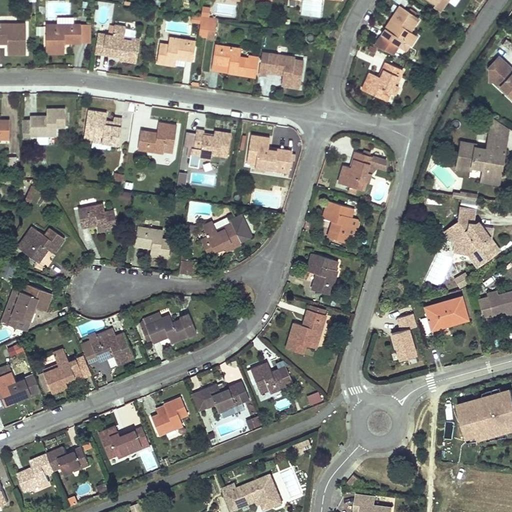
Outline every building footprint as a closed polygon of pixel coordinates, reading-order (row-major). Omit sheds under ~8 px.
[(427,0),(435,5),(434,6),(440,11),(448,0),(427,0)] [(410,31),(419,18),(400,6),(395,13),(392,18),(394,19),(387,29),(385,28),(381,35),(382,36),(375,45),(390,53),(396,45),(400,38),(410,45),(416,35),(410,31)] [(211,8),(203,7),(202,10),(201,16),(202,16),(209,17),(211,8)] [(191,23),(200,24),(200,16),(192,15),(191,23)] [(209,17),(202,16),(199,36),(206,38),(209,17)] [(206,38),(215,39),(218,18),(209,17),(206,38)] [(394,19),(392,18),(385,28),(387,29),(394,19)] [(26,24),(0,23),(0,42),(8,42),(8,53),(15,53),(26,53),(26,24)] [(81,24),(46,24),(46,53),(57,53),(65,53),(65,41),(81,42),(81,24)] [(125,61),(137,62),(140,40),(124,37),(126,27),(114,25),(112,36),(98,34),(97,41),(104,42),(102,54),(110,55),(111,52),(120,54),(120,57),(120,60),(125,61)] [(336,30),(325,28),(324,38),(334,39),(336,30)] [(160,43),(157,63),(171,65),(175,66),(177,57),(193,59),(196,41),(170,37),(169,45),(160,43)] [(410,45),(400,38),(396,45),(406,51),(410,45)] [(97,41),(96,52),(102,54),(104,42),(97,41)] [(229,64),(228,71),(239,73),(256,76),(258,60),(240,56),(241,49),(216,45),(213,61),(229,64)] [(365,53),(373,55),(376,48),(368,45),(365,53)] [(277,55),(262,53),(259,75),(266,77),(267,71),(283,74),(281,85),(287,86),(299,88),(304,61),(295,60),(295,58),(286,57),(286,59),(277,58),(277,55)] [(511,67),(504,60),(496,68),(493,65),(490,68),(491,81),(502,81),(502,89),(511,97),(511,67)] [(396,85),(403,70),(386,62),(379,77),(369,73),(366,81),(362,90),(387,101),(391,93),(395,94),(398,86),(396,85)] [(477,114),(481,109),(473,104),(470,109),(477,114)] [(66,126),(65,109),(50,109),(47,109),(47,118),(30,118),(30,120),(31,133),(31,135),(57,135),(57,126),(66,126)] [(105,123),(106,113),(103,113),(88,111),(85,138),(94,139),(93,141),(119,145),(121,128),(113,127),(105,125),(105,123)] [(506,138),(507,128),(492,117),(489,135),(506,138)] [(121,128),(122,119),(114,118),(114,124),(113,127),(121,128)] [(31,133),(30,120),(23,120),(23,133),(31,133)] [(0,121),(0,138),(10,138),(9,121),(0,121)] [(157,135),(141,132),(138,149),(164,153),(165,151),(173,152),(177,126),(163,123),(159,123),(157,135)] [(219,155),(229,156),(232,134),(217,131),(215,131),(214,136),(204,135),(205,132),(196,130),(195,137),(193,147),(188,146),(187,155),(194,156),(193,164),(209,166),(210,159),(211,159),(211,154),(212,151),(220,152),(219,155)] [(487,150),(477,148),(477,144),(461,142),(458,165),(472,167),(484,169),(483,177),(493,179),(494,173),(501,174),(503,159),(500,159),(501,153),(504,153),(505,147),(506,138),(489,135),(487,150)] [(269,150),(270,138),(267,138),(251,136),(248,162),(256,164),(256,168),(266,170),(266,167),(266,165),(274,166),(274,169),(283,170),(283,167),(291,168),(292,161),(294,161),(296,162),(297,155),(293,154),(293,153),(269,150)] [(371,165),(373,157),(357,152),(352,167),(344,165),(341,174),(339,183),(361,189),(364,181),(368,182),(370,174),(366,172),(369,164),(371,165)] [(17,156),(8,157),(8,169),(18,169),(17,156)] [(369,164),(366,172),(370,174),(378,167),(386,170),(386,161),(373,157),(371,165),(369,164)] [(482,182),(499,184),(501,174),(494,173),(493,179),(483,177),(482,182)] [(125,174),(114,174),(113,185),(125,185),(125,174)] [(191,175),(181,174),(179,185),(188,187),(191,175)] [(38,185),(33,183),(29,191),(34,193),(38,185)] [(34,193),(29,191),(25,199),(30,201),(34,193)] [(131,201),(132,193),(122,192),(120,200),(131,201)] [(478,202),(479,196),(462,193),(461,200),(466,200),(478,202)] [(350,226),(348,235),(356,238),(360,224),(358,220),(352,218),(353,217),(351,217),(353,208),(328,201),(325,210),(323,218),(334,221),(329,237),(346,242),(348,235),(346,234),(348,226),(350,226)] [(86,208),(78,209),(81,226),(98,223),(99,231),(107,229),(117,227),(114,210),(105,213),(103,204),(94,206),(95,208),(86,210),(86,208)] [(462,208),(460,221),(450,229),(457,238),(456,244),(454,252),(470,255),(478,266),(499,251),(495,245),(491,240),(492,238),(493,230),(486,229),(484,230),(478,234),(476,231),(477,225),(473,224),(476,210),(462,208)] [(215,225),(205,230),(209,239),(202,242),(210,258),(217,255),(215,251),(225,247),(226,250),(234,247),(242,244),(241,241),(251,237),(242,216),(230,221),(231,223),(217,230),(215,225)] [(185,225),(184,233),(196,235),(197,227),(185,225)] [(145,228),(137,227),(135,244),(151,247),(150,255),(158,256),(169,257),(171,240),(162,239),(163,231),(154,230),(154,232),(145,230),(145,228)] [(28,245),(23,252),(38,262),(47,249),(54,254),(60,245),(65,239),(50,228),(45,236),(38,231),(33,239),(35,240),(30,247),(28,245)] [(450,229),(446,232),(456,244),(457,238),(450,229)] [(190,254),(181,253),(177,274),(186,275),(193,275),(195,261),(189,260),(190,254)] [(338,261),(312,253),(309,263),(307,270),(318,274),(313,290),(331,295),(333,287),(330,287),(332,278),(335,279),(338,270),(335,269),(338,261)] [(465,273),(454,277),(459,289),(470,284),(465,273)] [(35,307),(45,311),(49,303),(52,294),(27,284),(24,293),(21,292),(12,316),(10,320),(27,327),(35,307)] [(14,289),(3,322),(6,324),(9,315),(12,316),(21,292),(14,289)] [(511,291),(499,295),(498,291),(488,294),(489,297),(480,300),(486,325),(506,320),(505,316),(511,314),(511,291)] [(461,297),(425,307),(428,317),(421,320),(426,338),(434,336),(432,330),(447,325),(467,319),(461,297)] [(310,304),(309,310),(326,314),(327,309),(310,304)] [(305,326),(294,322),(286,348),(304,354),(306,345),(317,348),(322,330),(319,330),(321,322),(324,322),(326,314),(309,310),(307,319),(305,326)] [(151,339),(153,341),(168,335),(171,342),(181,338),(197,331),(190,313),(180,317),(181,319),(173,323),(169,315),(162,318),(146,326),(144,321),(140,325),(144,335),(149,333),(151,339)] [(160,313),(144,320),(144,321),(146,326),(162,318),(160,313)] [(9,315),(6,324),(25,331),(27,327),(10,320),(12,316),(9,315)] [(401,332),(392,334),(399,361),(416,356),(409,329),(416,327),(413,316),(398,320),(401,332)] [(88,335),(91,341),(80,346),(88,364),(113,353),(118,364),(124,362),(135,357),(125,332),(117,336),(114,329),(97,336),(96,332),(88,335)] [(58,364),(43,370),(52,391),(64,386),(68,385),(67,383),(66,380),(74,376),(75,379),(76,380),(84,377),(76,359),(69,362),(63,348),(53,352),(58,364)] [(76,359),(84,377),(91,374),(84,356),(76,359)] [(260,365),(250,369),(261,393),(269,389),(271,393),(293,383),(287,367),(273,373),(268,362),(260,365)] [(9,366),(0,369),(0,376),(12,372),(9,366)] [(40,391),(33,375),(17,382),(12,372),(0,376),(0,396),(2,395),(7,405),(27,397),(40,391)] [(190,395),(197,411),(216,404),(219,411),(221,410),(236,405),(238,411),(246,408),(243,402),(249,399),(242,383),(221,392),(218,384),(207,388),(190,395)] [(511,391),(456,407),(466,441),(477,439),(478,445),(511,435),(511,391)] [(312,407),(323,402),(319,394),(308,398),(312,407)] [(159,416),(152,419),(159,434),(166,432),(165,429),(173,426),(174,428),(183,425),(180,417),(188,414),(181,397),(169,402),(164,404),(167,412),(159,416)] [(164,404),(155,408),(159,416),(167,412),(164,404)] [(221,410),(224,417),(238,411),(236,405),(221,410)] [(252,420),(246,422),(250,430),(256,428),(252,420)] [(116,426),(99,433),(109,457),(117,454),(118,456),(127,452),(126,450),(134,446),(135,449),(149,443),(142,428),(129,433),(121,436),(116,426)] [(313,447),(310,440),(294,446),(297,453),(313,447)] [(65,447),(48,453),(55,470),(63,466),(67,474),(75,471),(74,468),(82,465),(83,467),(90,464),(83,448),(75,452),(68,454),(65,447)] [(26,472),(19,474),(26,491),(33,488),(32,486),(40,482),(41,484),(49,481),(46,473),(55,470),(48,453),(31,460),(34,468),(26,472)] [(271,482),(276,480),(274,474),(268,476),(271,482)] [(349,480),(353,484),(360,478),(356,474),(349,480)] [(236,487),(243,505),(258,500),(260,499),(263,500),(264,502),(267,509),(272,507),(277,505),(275,500),(282,497),(276,480),(271,482),(268,476),(236,487)] [(0,507),(1,507),(0,505),(8,502),(0,482),(0,507)] [(111,489),(108,482),(97,488),(100,494),(111,489)] [(377,495),(360,493),(359,505),(358,511),(364,511),(363,511),(392,511),(393,506),(376,504),(377,495)] [(144,508),(140,499),(132,502),(135,511),(144,508)] [(147,505),(151,511),(158,506),(154,500),(147,505)]
